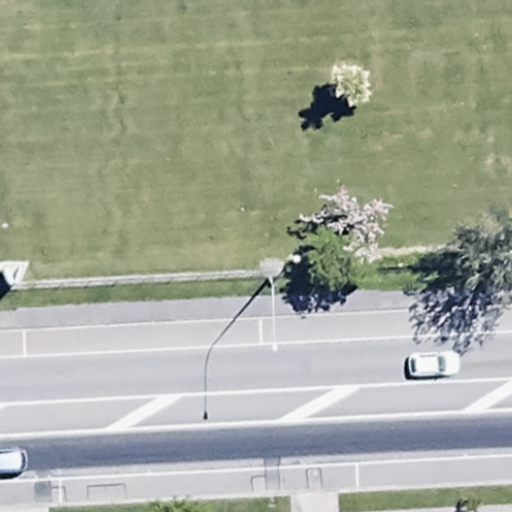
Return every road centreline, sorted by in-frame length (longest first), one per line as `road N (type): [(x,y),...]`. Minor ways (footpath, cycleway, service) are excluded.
road 1 (trunk): [(0,382),(511,355)]
road 2 (trunk): [(511,432),(0,458)]
